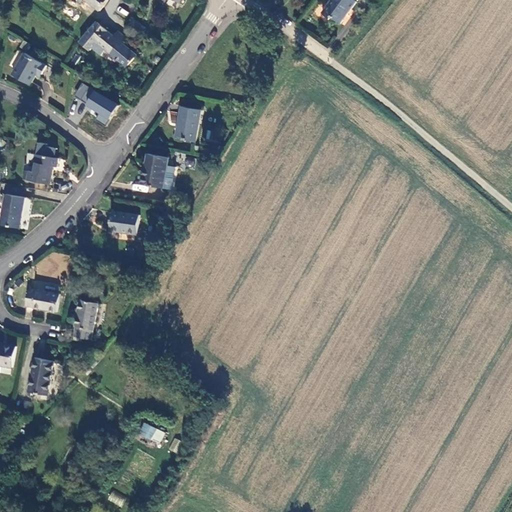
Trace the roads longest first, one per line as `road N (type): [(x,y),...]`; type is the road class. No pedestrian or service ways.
road 1 (track): [(324,58),(511,211)]
road 2 (residential): [(228,0),(106,156)]
road 3 (residential): [(106,156),(57,221),(0,269)]
road 4 (residential): [(106,156),(0,91)]
